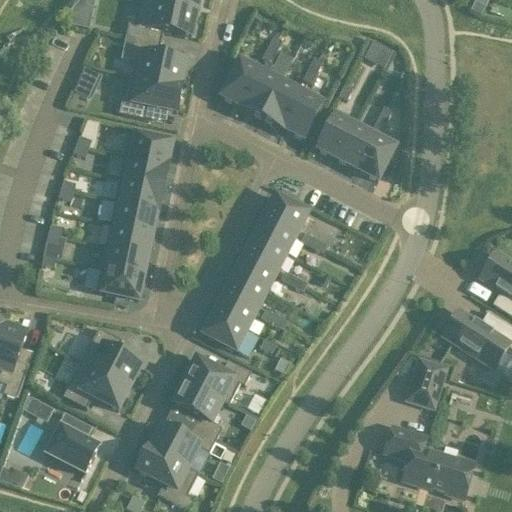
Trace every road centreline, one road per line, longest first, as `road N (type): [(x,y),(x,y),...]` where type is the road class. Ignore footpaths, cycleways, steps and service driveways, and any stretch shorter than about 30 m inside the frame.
road 1 (residential): [(418,228),(390,296),(301,421),(252,511)]
road 2 (residential): [(183,335),(152,325),(195,118)]
road 3 (residential): [(422,0),(435,72),(430,188),(418,228)]
road 4 (residential): [(183,335),(276,156)]
road 5 (residential): [(94,509),(183,335)]
road 6 (residential): [(418,228),(276,156)]
road 7 (residential): [(195,118),(221,0)]
